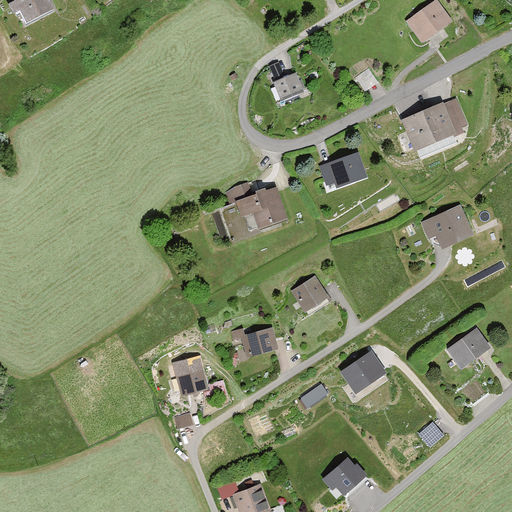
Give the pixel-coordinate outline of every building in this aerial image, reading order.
[(52,10),(46,0),(16,0),(5,6),(17,29),(52,10)] [(403,22),(419,44),(448,24),(432,2),(403,22)] [(277,63),(267,67),(272,80),(282,76),(277,63)] [(268,84),(276,104),(301,95),(294,75),(268,84)] [(416,122),(431,153),(479,131),(465,99),(416,122)] [(333,169),(344,195),(384,181),(372,155),(333,169)] [(220,209),(233,242),(304,223),(289,191),(255,200),(247,183),(225,192),(230,205),(220,209)] [(449,239),(455,251),(490,237),(475,206),(434,223),(440,240),(449,239)] [(299,295),(311,318),(340,301),(328,277),(299,295)] [(459,351),(472,370),(504,350),(496,341),(497,333),(490,324),(459,351)] [(240,335),(244,358),(289,351),(285,330),(240,335)] [(384,375),(371,355),(343,374),(356,394),(384,375)] [(181,379),(186,397),(223,391),(215,372),(181,379)] [(307,406),(329,391),(322,382),(300,396),(307,406)] [(193,411),(175,414),(178,426),(195,423),(193,411)] [(363,473),(347,455),(328,473),(344,490),(363,473)] [(231,494),(236,511),(268,511),(259,484),(231,494)]
